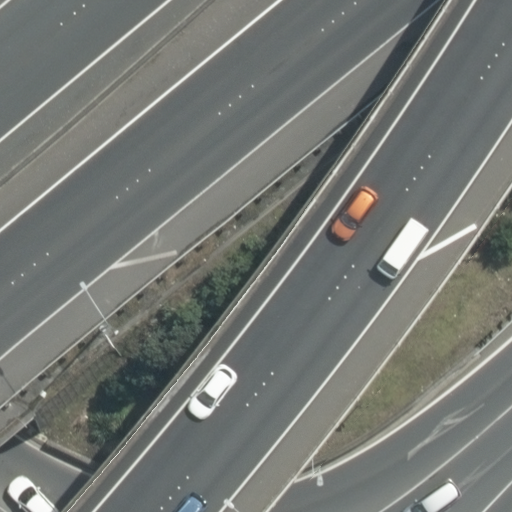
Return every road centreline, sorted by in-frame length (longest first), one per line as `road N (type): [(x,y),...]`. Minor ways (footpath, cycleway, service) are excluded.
road 1 (motorway): [(511,28),(267,355),(134,511)]
road 2 (motorway): [(359,0),(0,292)]
road 3 (trunk): [(511,402),(378,511)]
